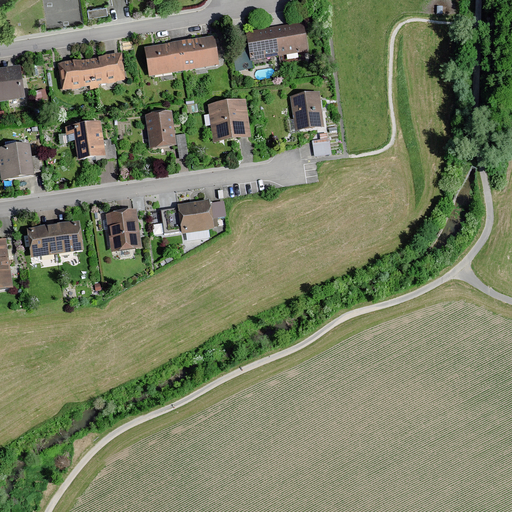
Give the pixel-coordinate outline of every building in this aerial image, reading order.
[(107,5),(88,8),(90,16),(109,14),(107,5)] [(299,27),(242,35),(246,65),(303,57),(299,27)] [(217,63),(212,35),(145,47),(150,75),(217,63)] [(120,53),(57,64),(62,92),(125,81),(120,53)] [(0,100),(24,96),(19,66),(0,69),(0,100)] [(297,130),(322,126),(318,93),(292,97),(297,130)] [(214,142),(251,136),(244,96),(207,102),(214,142)] [(150,149),(177,145),(172,112),(145,116),(150,149)] [(68,134),(73,133),(78,160),(106,155),(100,120),(67,126),(68,134)] [(185,134),(177,135),(180,159),(188,158),(185,134)] [(329,138),(312,141),(314,157),(331,154),(329,138)] [(0,161),(3,178),(33,174),(29,144),(0,148),(0,161)] [(183,231),(215,225),(211,198),(178,204),(183,231)] [(111,250),(141,246),(136,209),(106,213),(111,250)] [(31,258),(83,250),(79,222),(27,229),(31,258)] [(0,285),(13,284),(5,237),(0,238),(0,285)]
